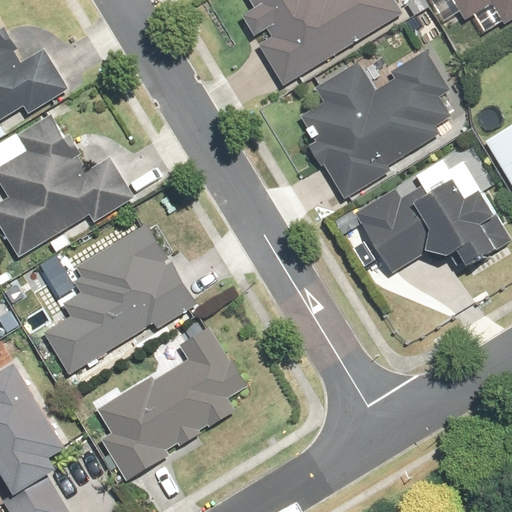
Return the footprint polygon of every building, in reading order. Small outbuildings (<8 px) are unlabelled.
[(280,89),(401,14),(392,0),(247,0),(255,11),(240,19),(253,40),(266,32),(271,40),(256,49),(280,89)] [(511,0),(457,0),(470,20),(497,3),(511,24),(511,23),(511,0)] [(0,125),(37,102),(44,112),(79,89),(53,48),(32,62),(26,52),(28,50),(0,4),(0,125)] [(357,63),(313,90),(321,102),(292,120),(345,205),(393,175),(389,170),(448,133),(442,123),(452,117),(440,98),(450,92),(424,51),(371,85),(357,63)] [(0,212),(28,258),(103,212),(109,221),(146,199),(120,157),(97,171),(88,157),(92,154),(65,111),(0,151),(0,164),(20,197),(0,209),(0,212)] [(511,126),(483,144),(511,190),(511,126)] [(377,282),(422,252),(433,269),(452,257),(460,271),(507,241),(493,219),(490,221),(475,197),(459,207),(444,184),(434,191),(423,173),(352,217),(361,230),(349,238),(377,282)] [(179,262),(155,223),(85,266),(93,278),(85,282),(91,291),(70,303),(79,317),(51,334),(75,373),(161,322),(164,328),(208,302),(182,260),(179,262)] [(190,345),(199,360),(168,378),(165,374),(105,409),(120,435),(110,441),(136,484),(180,458),(174,448),(191,438),(194,442),(209,435),(206,430),(225,419),(227,422),(245,412),(238,400),(257,388),(220,326),(190,345)] [(0,389),(6,399),(0,402),(0,442),(31,493),(15,502),(20,511),(80,511),(60,478),(73,471),(65,458),(83,448),(32,363),(0,382),(0,389)]
